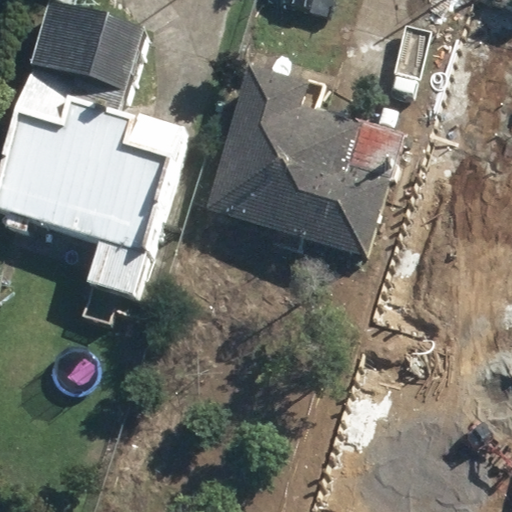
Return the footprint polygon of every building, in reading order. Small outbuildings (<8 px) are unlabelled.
[(125,24),(60,6),(43,68),(108,86),(141,96),(159,33),(125,24)] [(322,107),(327,88),(260,68),(217,212),(378,260),(415,135),(322,107)] [(104,249),(90,287),(148,307),(207,137),(41,80),(0,197),(0,229),(35,241),(39,227),(104,249)] [(511,139),(460,124),(433,219),(511,241),(511,139)] [(511,417),(466,407),(447,488),(511,502),(511,417)]
